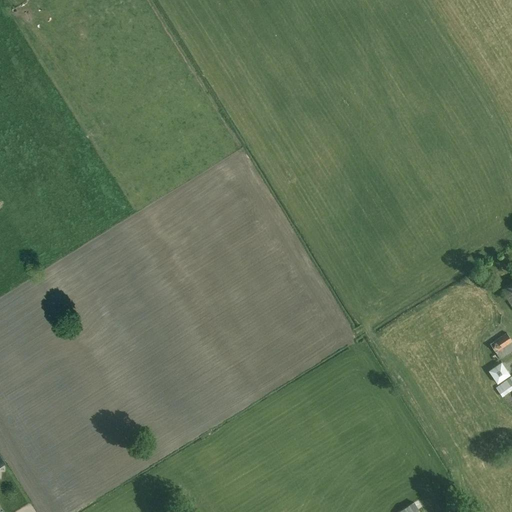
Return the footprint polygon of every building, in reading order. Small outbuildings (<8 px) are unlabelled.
[(511,283),(502,289),(511,308),(511,283)] [(501,324),(491,330),(495,336),(505,329),(501,324)] [(511,350),(511,340),(506,332),(490,344),(500,359),(511,350)] [(511,389),(511,376),(496,388),(502,397),(511,389)] [(419,511),(414,502),(398,511),(419,511)]
